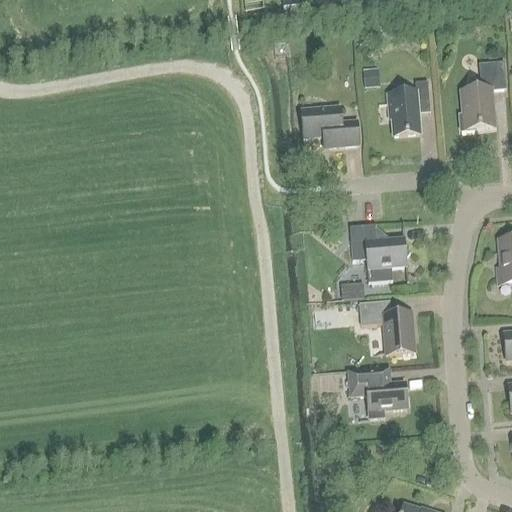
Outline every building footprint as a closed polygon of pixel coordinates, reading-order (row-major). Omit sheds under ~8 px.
[(306,3),(296,4),(297,16),(307,15),(306,3)] [(460,134),(494,131),(491,94),(505,92),(503,64),(478,67),(480,92),(460,94),(462,118),(459,118),(460,134)] [(380,90),(378,71),(362,72),(364,92),(380,90)] [(429,109),(426,84),(414,85),(414,95),(386,97),(389,122),(391,122),(393,139),(418,137),(416,110),(429,109)] [(358,148),(357,125),(341,126),(339,111),(300,114),(302,142),(326,140),(327,151),(358,148)] [(405,260),(409,255),(404,252),(402,226),(401,226),(402,242),(376,244),(374,228),(348,230),(351,264),(365,263),(367,286),(391,284),(390,271),(405,270),(406,286),(407,286),(405,260)] [(495,270),(497,287),(511,285),(511,241),(497,243),(500,270),(495,270)] [(413,357),(409,316),(390,317),(389,304),(357,306),(359,329),(383,327),(385,359),(413,357)] [(328,322),(327,309),(310,311),(311,324),(328,322)] [(511,336),(503,337),(505,363),(511,362),(511,336)] [(386,373),(345,376),(347,401),(364,399),(366,424),(381,422),(380,414),(403,413),(401,387),(387,388),(386,373)]
